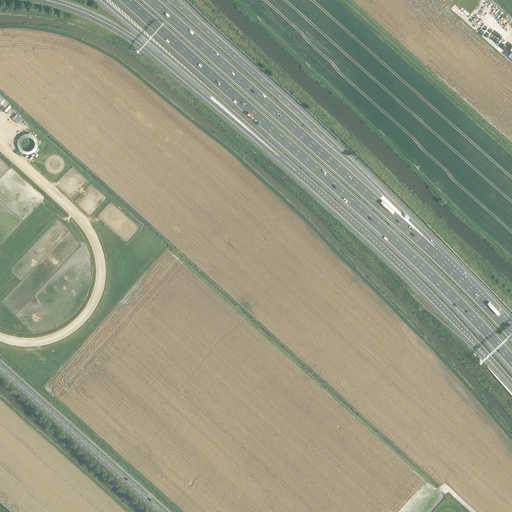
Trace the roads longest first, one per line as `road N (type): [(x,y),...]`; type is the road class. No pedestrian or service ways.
road 1 (motorway): [(126,0),(389,235),(511,361)]
road 2 (motorway): [(431,249),(147,0)]
road 3 (motorway): [(431,249),(390,199),(172,0)]
road 4 (motorway): [(297,170),(511,382)]
road 5 (motorway): [(55,0),(119,28),(297,170)]
road 6 (motorway): [(103,0),(297,170)]
road 7 (secondary): [(161,511),(0,368)]
